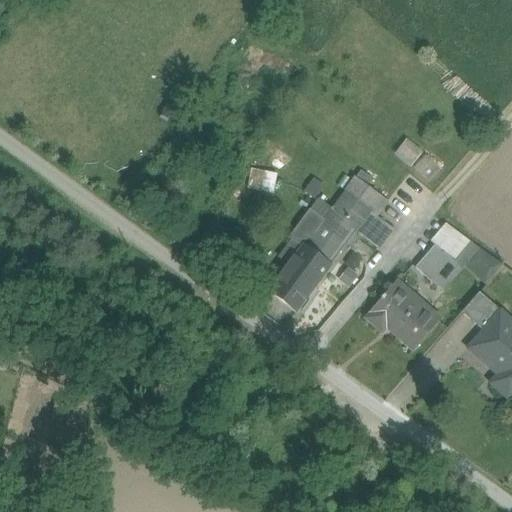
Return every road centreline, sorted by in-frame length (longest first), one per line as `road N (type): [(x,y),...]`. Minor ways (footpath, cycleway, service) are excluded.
road 1 (unclassified): [(0,141),(306,360)]
road 2 (unclassified): [(306,360),(511,508)]
road 3 (unclassified): [(445,196),(306,360)]
